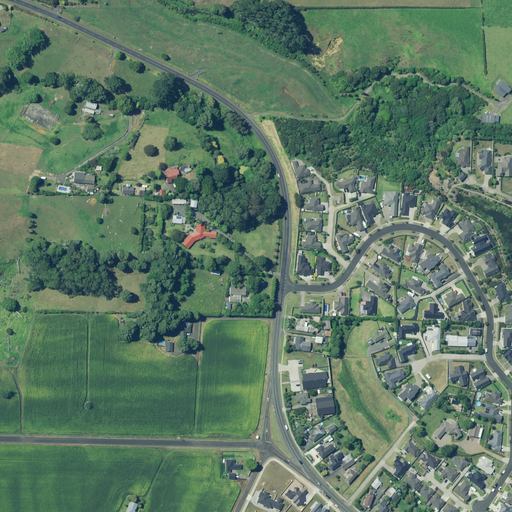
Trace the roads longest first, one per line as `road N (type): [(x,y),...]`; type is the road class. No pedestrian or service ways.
road 1 (tertiary): [(281,285),(280,173),(246,119),(208,90),(7,0)]
road 2 (unclassified): [(0,440),(266,446)]
road 3 (residential): [(489,356),(486,309),(460,258),(436,235),(384,230),(351,269)]
